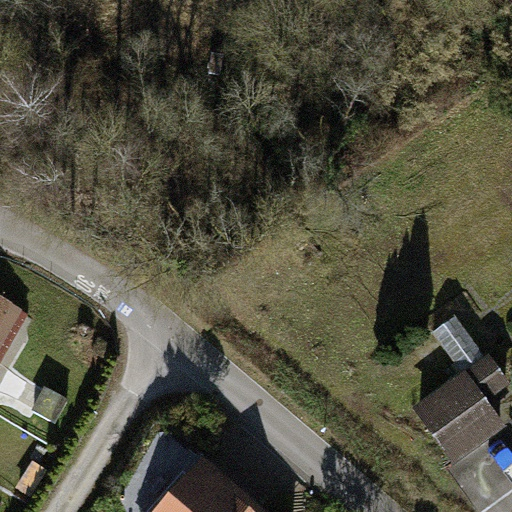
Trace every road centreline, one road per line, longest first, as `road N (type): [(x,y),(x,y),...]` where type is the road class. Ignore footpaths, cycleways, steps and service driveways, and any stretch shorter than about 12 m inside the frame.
road 1 (residential): [(377,511),(169,331)]
road 2 (residential): [(169,331),(64,511)]
road 3 (residential): [(169,331),(0,225)]
